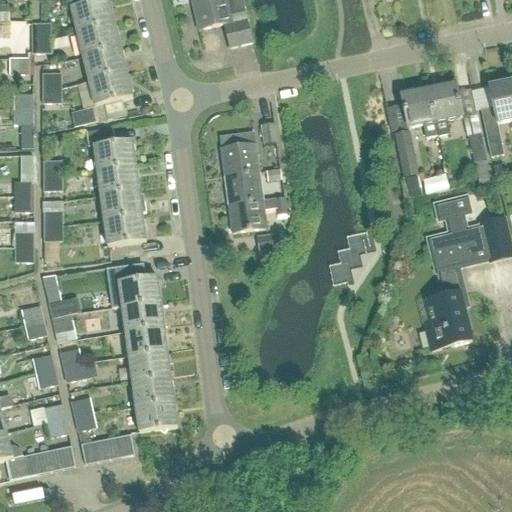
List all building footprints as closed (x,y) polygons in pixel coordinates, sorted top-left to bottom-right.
[(233,26),(230,16),(245,13),(242,0),(217,0),(192,6),(199,34),(233,26)] [(72,11),(78,36),(115,27),(109,2),(72,11)] [(0,9),(0,23),(10,24),(10,9),(0,9)] [(230,52),(253,46),(248,23),(237,26),(238,30),(225,33),(230,52)] [(32,27),(32,43),(52,43),(52,27),(32,27)] [(78,36),(84,61),(121,52),(115,27),(78,36)] [(32,43),(33,57),(52,57),(52,43),(32,43)] [(84,61),(90,86),(127,77),(121,52),(84,61)] [(10,63),(10,78),(29,78),(29,63),(10,63)] [(43,77),(43,92),(62,92),(62,77),(43,77)] [(90,86),(96,110),(113,106),(133,101),(127,77),(90,86)] [(481,114),(488,146),(491,161),(504,158),(498,127),(511,124),(511,84),(489,89),(493,111),(481,114)] [(456,88),(428,93),(438,141),(451,138),(448,124),(463,121),(456,88)] [(43,92),(43,107),(62,107),(62,92),(43,92)] [(438,141),(428,93),(402,99),(409,132),(423,129),(426,142),(438,140),(438,141)] [(14,98),(14,113),(35,113),(34,97),(14,98)] [(76,131),(85,128),(117,120),(113,106),(96,110),(81,115),(72,117),(76,131)] [(14,113),(15,129),(35,128),(35,113),(14,113)] [(277,146),(274,127),(262,128),(265,148),(277,146)] [(95,150),(98,175),(136,170),(132,145),(116,147),(113,133),(85,137),(87,151),(95,150)] [(413,152),(410,135),(396,138),(406,189),(408,196),(420,193),(417,178),(411,152),(413,152)] [(247,138),(248,149),(256,148),(255,137),(247,138)] [(469,140),(474,167),(487,164),(481,137),(469,140)] [(222,153),(226,181),(260,176),(256,148),(248,149),(235,151),(222,153)] [(43,165),(43,180),(63,180),(63,165),(43,165)] [(98,175),(102,200),(139,195),(136,170),(98,175)] [(268,185),(282,183),(282,173),(267,174),(268,185)] [(226,181),(230,209),(264,204),(260,176),(226,181)] [(43,180),(43,195),(63,195),(63,180),(43,180)] [(435,194),(458,189),(456,181),(433,185),(435,194)] [(14,186),(15,202),(34,202),(34,186),(14,186)] [(102,200),(105,225),(143,220),(142,216),(146,216),(145,204),(141,205),(139,195),(102,200)] [(467,232),(464,218),(472,216),(468,199),(435,207),(439,224),(446,222),(449,236),(428,242),(436,276),(439,276),(445,299),(428,303),(435,332),(427,334),(432,354),(473,344),(465,311),(469,310),(459,270),(489,263),(490,265),(511,259),(511,248),(505,221),(480,227),(480,229),(467,232)] [(233,237),(267,232),(265,214),(276,212),(276,218),(288,217),(285,201),(264,204),(230,209),(233,237)] [(15,202),(15,216),(34,216),(34,202),(15,202)] [(44,215),(44,229),(63,229),(63,215),(44,215)] [(143,220),(105,225),(109,251),(146,245),(143,220)] [(44,229),(44,245),(63,245),(63,229),(44,229)] [(354,287),(351,272),(363,269),(360,258),(376,254),(371,234),(359,237),(347,240),(349,251),(337,254),(341,266),(329,268),(333,289),(347,285),(348,288),(354,287)] [(15,236),(15,252),(34,252),(34,236),(15,236)] [(261,254),(281,252),(279,238),(260,240),(261,254)] [(15,252),(15,266),(35,266),(34,252),(15,252)] [(120,286),(123,311),(161,307),(158,281),(120,286)] [(49,308),(52,322),(72,318),(68,303),(49,308)] [(123,311),(126,337),(164,332),(161,307),(123,311)] [(22,314),(25,328),(45,324),(41,310),(22,314)] [(52,322),(55,338),(75,333),(72,318),(52,322)] [(25,328),(29,344),(48,339),(45,324),(25,328)] [(126,337),(130,362),(167,357),(164,332),(126,337)] [(60,357),(63,371),(83,367),(80,353),(60,357)] [(130,362),(133,387),(171,382),(167,357),(130,362)] [(33,363),(36,378),(56,373),(52,358),(33,363)] [(63,371),(67,387),(86,383),(83,367),(63,371)] [(36,378),(39,393),(59,388),(56,373),(36,378)] [(133,387),(136,412),(174,407),(171,382),(133,387)] [(0,413),(0,412),(12,409),(9,398),(0,400),(0,413)] [(71,406),(74,421),(94,417),(91,401),(71,406)] [(174,407),(136,412),(139,436),(177,431),(174,407)] [(44,412),(47,428),(66,423),(63,408),(44,412)] [(74,421),(78,436),(97,431),(94,417),(74,421)] [(47,428),(50,442),(69,437),(66,423),(47,428)] [(0,439),(0,466),(5,465),(8,485),(39,479),(35,458),(23,461),(21,454),(15,449),(10,450),(7,438),(0,439)] [(130,438),(118,440),(122,462),(134,460),(130,438)] [(118,440),(106,443),(110,465),(122,462),(118,440)] [(94,445),(98,467),(110,465),(106,443),(94,445)] [(86,469),(98,467),(94,445),(82,448),(86,469)] [(70,450),(58,453),(62,474),(74,472),(70,450)] [(58,453),(46,456),(51,477),(62,474),(58,453)] [(46,456),(35,458),(39,479),(51,477),(46,456)]
